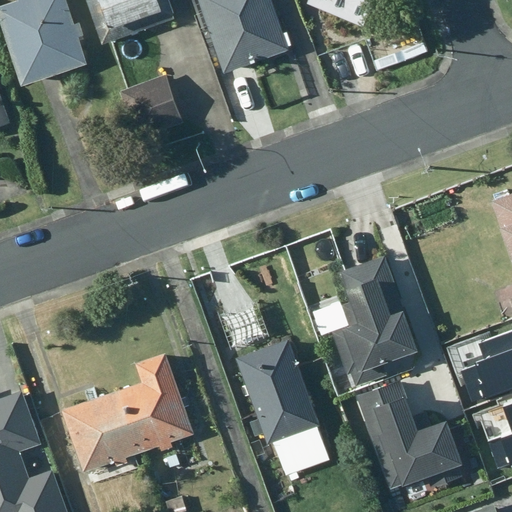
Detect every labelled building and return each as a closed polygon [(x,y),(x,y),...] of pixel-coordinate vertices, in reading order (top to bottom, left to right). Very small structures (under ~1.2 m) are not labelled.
[(63,0),(25,0),(0,8),(0,32),(17,86),(87,63),(63,0)] [(168,13),(162,0),(88,0),(102,36),(168,13)] [(265,0),(192,0),(217,74),(283,50),(265,0)] [(338,0),(313,0),(301,5),(314,39),(348,26),(338,0)] [(159,77),(117,95),(135,138),(177,120),(159,77)] [(0,126),(11,123),(0,90),(0,126)] [(511,195),(493,202),(511,258),(511,195)] [(421,353),(385,258),(335,276),(350,316),(329,323),(351,380),(421,353)] [(491,351),(465,360),(478,393),(511,380),(511,319),(483,330),(491,351)] [(288,345),(236,362),(276,476),(327,458),(288,345)] [(146,385),(123,393),(148,463),(204,444),(171,351),(138,363),(146,385)] [(418,434),(400,384),(359,398),(391,490),(462,465),(448,424),(418,434)] [(0,511),(79,511),(62,461),(30,471),(24,453),(42,447),(23,391),(0,398),(0,511)] [(87,485),(148,463),(123,393),(62,415),(87,485)] [(511,406),(511,422),(494,429),(505,459),(511,456),(511,393),(508,395),(511,406)] [(190,511),(183,495),(161,505),(164,511),(190,511)]
